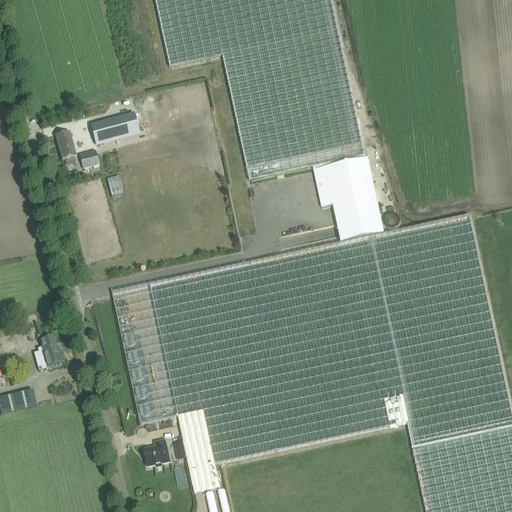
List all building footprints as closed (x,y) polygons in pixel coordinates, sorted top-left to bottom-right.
[(365,161),(330,0),(155,0),(170,69),(223,58),(250,183),(313,169),(313,172),(365,161)] [(134,114),(90,126),(96,145),(139,134),(134,114)] [(70,133),(55,137),(61,161),(76,157),(70,133)] [(79,156),(82,170),(99,165),(95,152),(79,156)] [(407,425),(425,511),(511,511),(511,425),(507,403),(469,217),(385,235),(368,161),(365,161),(313,172),(322,210),(333,207),(341,245),(112,294),(140,427),(178,419),(187,460),(195,494),(220,489),(215,466),(407,425)] [(38,318),(25,319),(26,328),(39,327),(38,318)] [(16,338),(2,340),(5,352),(18,349),(16,338)] [(38,353),(34,355),(38,373),(46,370),(46,369),(63,364),(59,348),(57,348),(54,338),(40,341),(42,349),(40,349),(41,353),(38,353)] [(37,406),(36,404),(33,392),(0,400),(0,411),(1,416),(37,406)] [(155,444),(156,449),(144,452),(148,468),(170,463),(165,442),(155,444)] [(210,497),(213,511),(221,511),(218,496),(210,497)]
